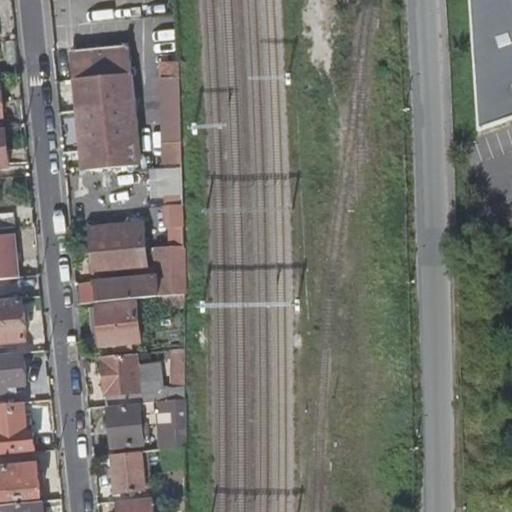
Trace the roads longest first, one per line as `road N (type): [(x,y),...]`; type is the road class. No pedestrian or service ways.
road 1 (residential): [(81,511),(30,0)]
road 2 (residential): [(405,0),(425,511)]
